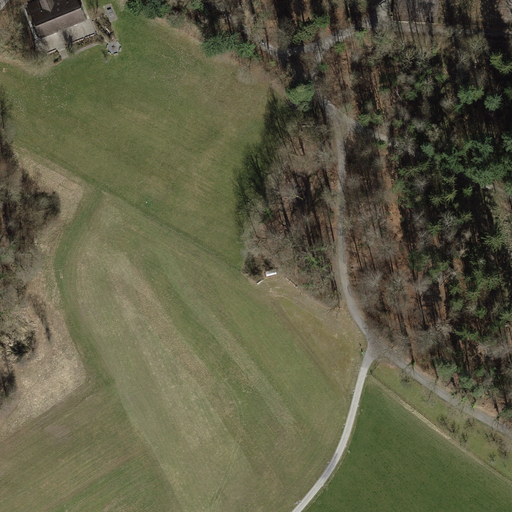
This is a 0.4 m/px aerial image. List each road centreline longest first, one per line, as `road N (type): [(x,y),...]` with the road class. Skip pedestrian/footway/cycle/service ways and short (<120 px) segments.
road 1 (track): [(331,114),(511,199)]
road 2 (track): [(370,342),(338,450),(292,511)]
road 3 (track): [(344,174),(350,283),(370,342)]
road 4 (track): [(370,342),(430,390),(511,432)]
road 5 (track): [(371,22),(511,36)]
